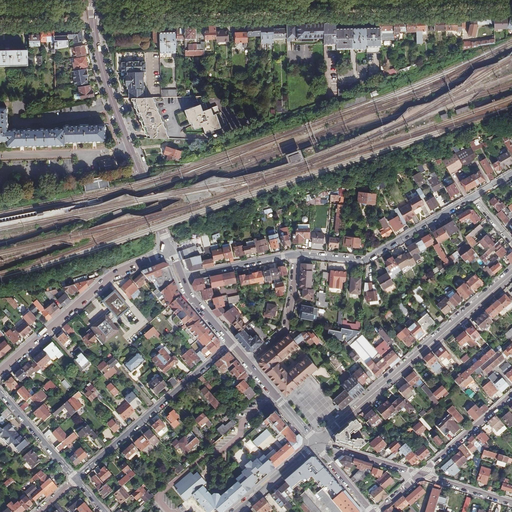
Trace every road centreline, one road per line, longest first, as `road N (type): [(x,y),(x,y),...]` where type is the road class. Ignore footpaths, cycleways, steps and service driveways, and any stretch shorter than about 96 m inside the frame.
road 1 (residential): [(163,24),(511,9)]
road 2 (secondary): [(511,273),(314,442)]
road 3 (secondary): [(170,249),(118,119),(93,25)]
road 4 (secondary): [(0,371),(112,273),(170,249)]
road 5 (residential): [(230,342),(76,478)]
road 6 (residential): [(473,195),(364,259),(293,253)]
road 7 (residential): [(273,393),(241,422),(240,435),(159,493),(168,511)]
road 8 (residential): [(247,361),(284,329),(293,253)]
road 9 (residential): [(421,474),(511,395)]
